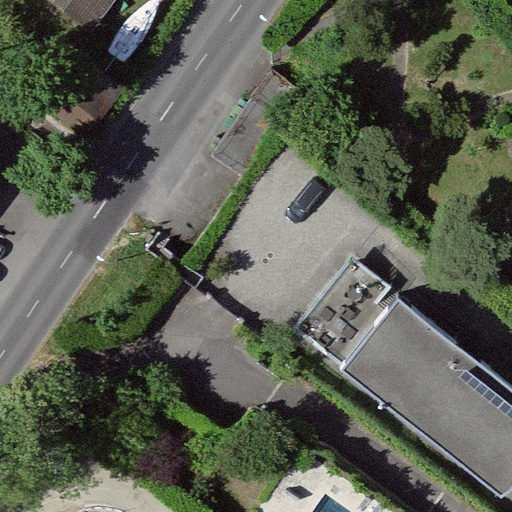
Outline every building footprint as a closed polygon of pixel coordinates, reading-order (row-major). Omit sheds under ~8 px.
[(117,0),(54,0),(95,30),(117,0)] [(129,88),(85,55),(44,109),(90,143),(129,88)] [(326,105),(275,68),(253,96),(283,118),(304,134),(326,105)] [(283,118),(253,96),(214,151),(242,173),(283,118)] [(511,492),(511,374),(403,288),(344,362),(511,494),(511,492)]
